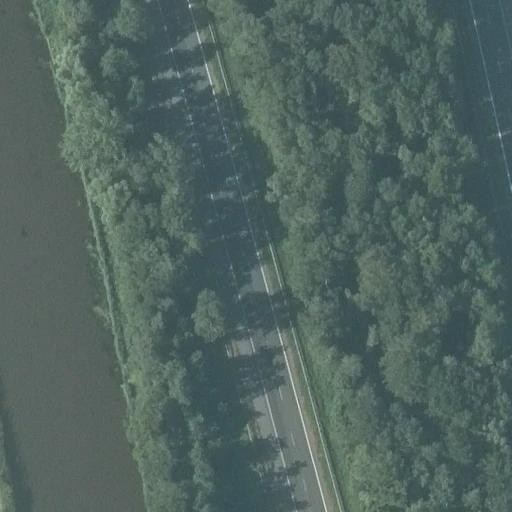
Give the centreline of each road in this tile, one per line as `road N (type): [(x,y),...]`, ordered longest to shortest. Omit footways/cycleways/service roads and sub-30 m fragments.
road 1 (motorway): [(171,0),(310,511)]
road 2 (motorway): [(511,124),(483,0)]
